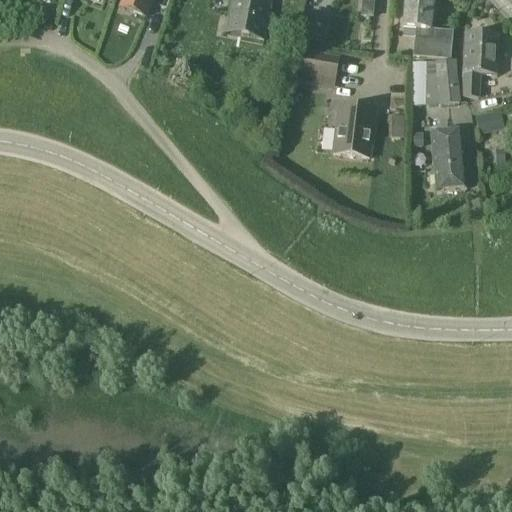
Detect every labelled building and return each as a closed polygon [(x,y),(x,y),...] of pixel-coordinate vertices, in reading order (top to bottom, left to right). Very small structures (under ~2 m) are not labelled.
[(124,0),(121,10),(145,20),(153,0),(124,0)] [(232,0),(229,18),(225,35),(263,43),(271,0),(232,0)] [(374,3),(361,2),(360,19),(373,20),(374,3)] [(451,48),(452,34),(430,32),(432,4),(405,2),(403,31),(415,32),(414,45),(413,45),(412,59),(427,61),(449,63),(451,48)] [(322,47),(327,22),(305,18),(300,43),(322,47)] [(464,36),(463,77),(461,101),(480,101),(481,77),(496,78),(498,38),(464,36)] [(300,54),(297,75),(335,82),(339,61),(300,54)] [(412,66),(411,111),(424,109),(424,110),(459,107),(455,64),(426,67),(412,66)] [(368,160),(374,115),(340,110),(334,156),(368,160)] [(505,134),(511,132),(511,112),(500,115),(505,134)] [(475,119),(478,137),(503,132),(500,114),(475,119)] [(388,119),(388,141),(405,141),(405,119),(388,119)] [(436,195),(466,192),(461,135),(431,138),(436,195)] [(420,136),(411,136),(411,150),(420,150),(420,136)] [(504,152),(496,153),(496,165),(504,165),(504,152)]
